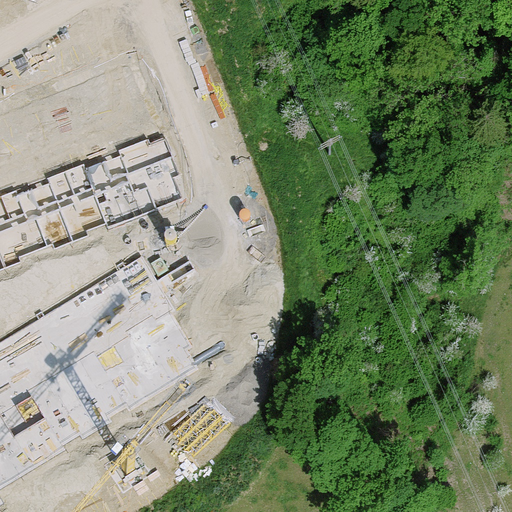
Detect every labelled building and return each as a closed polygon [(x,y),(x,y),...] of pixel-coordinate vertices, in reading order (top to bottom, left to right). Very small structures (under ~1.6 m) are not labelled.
[(0,0),(0,62),(61,29),(86,15),(78,0),(0,0)] [(87,167),(50,181),(77,257),(93,251),(168,225),(194,216),(183,184),(168,142),(167,142),(152,148),(150,143),(123,153),(119,155),(121,160),(113,163),(106,165),(88,172),(87,167)] [(4,199),(0,200),(0,285),(44,268),(74,258),(77,257),(50,181),(48,182),(50,187),(19,199),(11,202),(6,204),(4,199)] [(170,320),(169,318),(154,327),(151,322),(122,339),(125,344),(112,352),(95,362),(92,364),(87,367),(82,370),(79,365),(59,377),(98,447),(112,440),(129,430),(146,421),(175,404),(177,403),(207,386),(190,356),(170,320)] [(0,511),(39,486),(84,456),(98,447),(59,377),(25,398),(27,403),(11,412),(4,417),(0,419),(0,511)]
